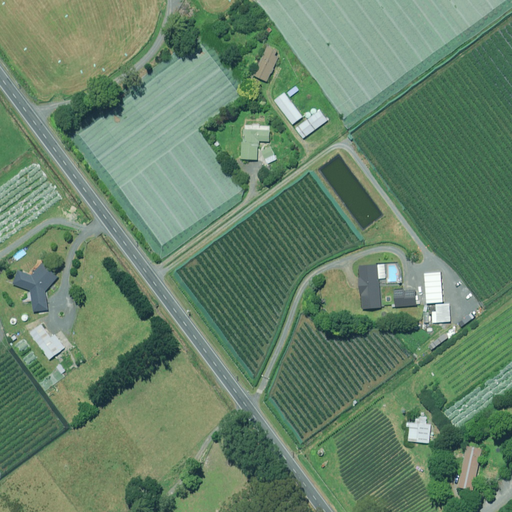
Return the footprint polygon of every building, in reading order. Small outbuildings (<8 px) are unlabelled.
[(284,55),(269,46),(253,76),(268,84),(284,55)] [(304,118),(286,94),(276,101),(294,125),(304,118)] [(329,121),(322,111),(320,113),(315,107),(306,113),(310,119),(297,129),(304,139),(329,121)] [(253,123),(253,126),(244,126),(243,160),(260,161),(261,141),(272,141),(273,127),(261,126),(261,123),(253,123)] [(278,160),(272,148),(263,152),(268,164),(278,160)] [(60,277),(44,263),(33,276),(20,271),(15,284),(32,291),(35,313),(49,311),(47,292),(60,277)] [(387,279),(386,265),(360,267),(361,278),(360,278),(361,295),(363,295),(364,310),(382,309),(380,279),(387,279)] [(444,292),(443,275),(426,275),(427,296),(431,296),(431,293),(444,292)] [(418,306),(417,291),(396,291),(396,307),(418,306)] [(438,313),(433,313),(434,323),(452,322),(451,303),(438,304),(438,313)] [(52,338),(43,325),(31,334),(51,360),(66,349),(56,335),(52,338)] [(10,345),(7,341),(0,346),(0,351),(0,352),(10,345)] [(67,371),(62,365),(58,368),(63,374),(67,371)] [(425,425),(427,413),(409,411),(407,427),(411,428),(410,442),(430,444),(432,426),(425,425)] [(483,450),(468,447),(460,488),(475,491),(483,450)]
